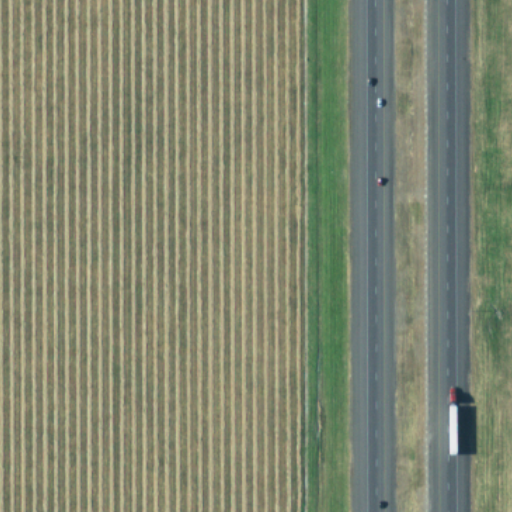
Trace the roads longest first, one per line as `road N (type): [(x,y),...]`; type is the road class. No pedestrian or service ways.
road 1 (motorway): [(447,511),(445,0)]
road 2 (motorway): [(385,0),(386,511)]
